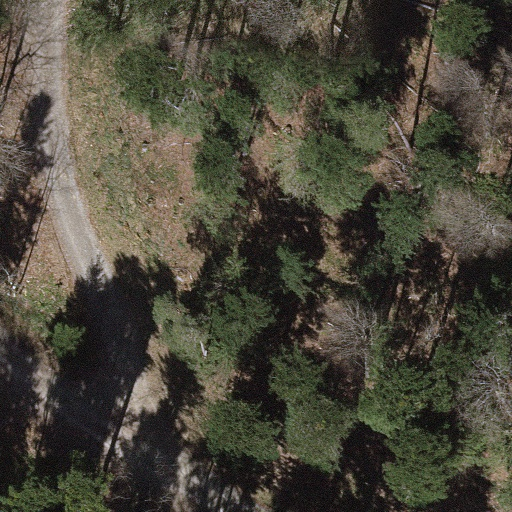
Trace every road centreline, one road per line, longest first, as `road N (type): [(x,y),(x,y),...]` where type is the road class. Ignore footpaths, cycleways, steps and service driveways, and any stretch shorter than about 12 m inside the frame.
road 1 (track): [(174,479),(72,216),(50,133),(45,0)]
road 2 (track): [(0,350),(59,404),(224,511)]
